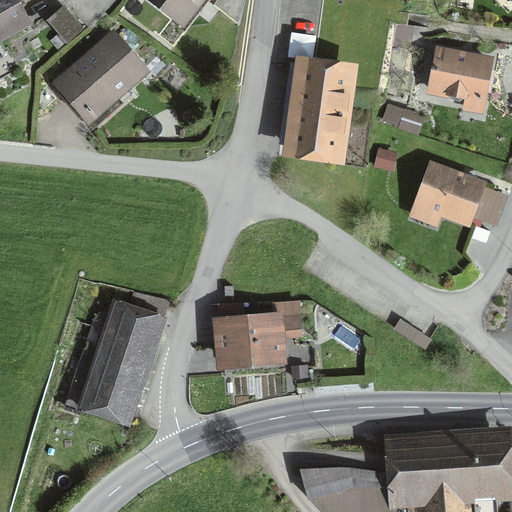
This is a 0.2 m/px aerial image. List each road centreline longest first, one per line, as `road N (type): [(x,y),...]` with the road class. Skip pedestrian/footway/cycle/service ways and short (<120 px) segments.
road 1 (secondary): [(185,447),(322,411),(511,408)]
road 2 (unclassified): [(233,181),(175,372),(185,447)]
road 3 (unclassified): [(453,320),(317,222),(233,181)]
road 4 (unclassified): [(233,181),(0,151)]
road 5 (unclassified): [(267,0),(233,181)]
